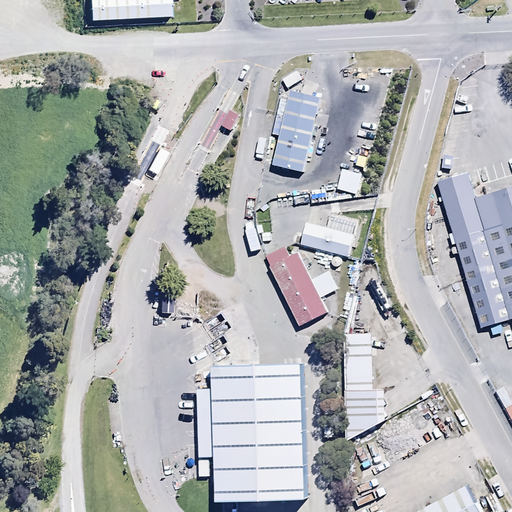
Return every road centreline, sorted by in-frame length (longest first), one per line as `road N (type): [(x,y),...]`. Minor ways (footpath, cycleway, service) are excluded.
road 1 (unknown): [(227,43),(221,75),(143,221),(126,332),(76,379),(74,511)]
road 2 (residential): [(459,27),(407,195),(404,245),(511,447)]
road 3 (residential): [(459,27),(115,51)]
